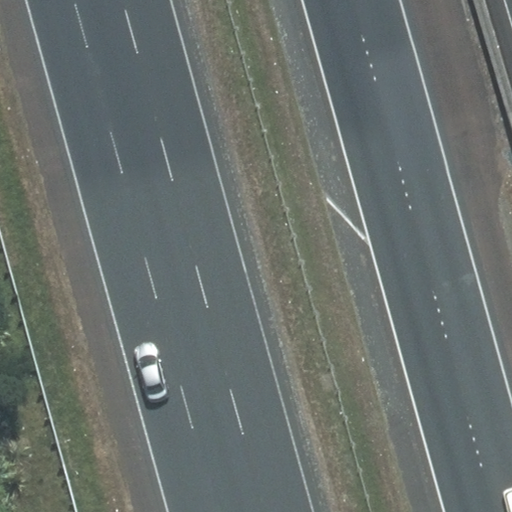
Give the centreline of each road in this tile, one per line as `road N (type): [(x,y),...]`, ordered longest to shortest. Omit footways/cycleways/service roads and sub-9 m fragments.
road 1 (motorway): [(267,511),(124,0)]
road 2 (motorway): [(366,0),(511,493)]
